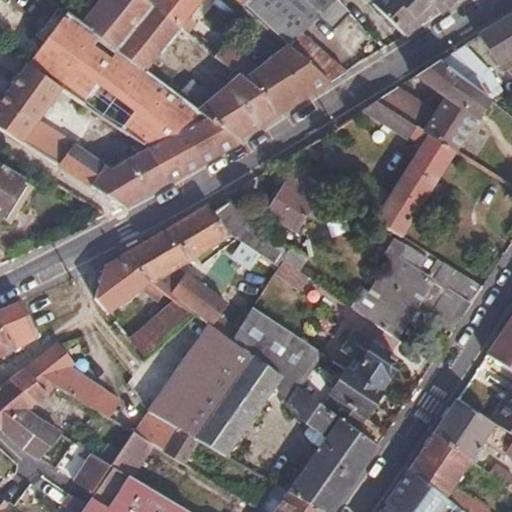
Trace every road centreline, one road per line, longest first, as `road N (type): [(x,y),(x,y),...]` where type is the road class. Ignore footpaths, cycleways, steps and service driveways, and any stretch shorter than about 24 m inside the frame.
road 1 (tertiary): [(506,0),(258,159),(0,287)]
road 2 (tertiary): [(511,284),(353,511)]
